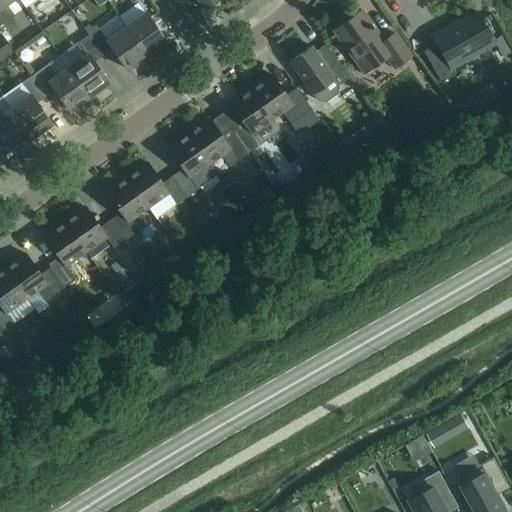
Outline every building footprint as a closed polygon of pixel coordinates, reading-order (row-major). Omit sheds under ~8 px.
[(5,3),(9,0),(0,0),(0,33),(1,35),(8,45),(13,42),(1,24),(13,15),(5,3)] [(215,0),(195,0),(203,9),(215,0)] [(394,33),(383,41),(361,10),(333,30),(363,72),(386,56),(394,67),(410,56),(394,33)] [(145,12),(125,26),(146,55),(166,41),(145,12)] [(477,12),(449,28),(447,26),(431,35),(436,43),(423,51),(440,82),(455,74),(451,67),(495,43),(477,12)] [(88,35),(102,55),(112,48),(126,69),(146,55),(125,26),(106,39),(97,28),(88,35)] [(68,67),(88,96),(108,82),(93,61),(102,55),(88,35),(79,41),(87,53),(68,67)] [(289,61),(312,93),(317,100),(321,101),(326,101),(336,94),(338,89),(338,84),(348,77),(325,44),(314,51),(311,46),(289,61)] [(30,76),(45,96),(54,89),(69,110),(88,96),(68,67),(56,75),(48,63),(30,76)] [(250,89),(271,118),(281,111),(290,122),(310,108),(296,87),(285,95),(270,74),(250,89)] [(36,102),(45,96),(30,76),(20,83),(28,95),(10,108),(31,137),(51,123),(36,102)] [(109,85),(74,106),(79,115),(114,94),(109,85)] [(271,118),(250,89),(230,103),(244,124),(234,131),(248,152),(259,144),(251,132),(271,118)] [(0,135),(11,151),(31,137),(10,108),(0,114),(0,135)] [(211,121),(209,118),(188,133),(209,162),(220,154),(229,166),(248,152),(234,131),(221,113),(211,121)] [(282,128),(262,141),(268,151),(288,138),(282,128)] [(217,174),(209,162),(188,133),(168,147),(182,168),(172,175),(186,196),(217,174)] [(126,177),(147,206),(155,218),(186,196),(172,175),(161,183),(147,162),(126,177)] [(147,206),(126,177),(106,191),(120,212),(110,220),(124,240),(144,226),(136,214),(147,206)] [(64,221),(85,250),(105,236),(113,248),(124,240),(110,220),(99,227),(84,206),(64,221)] [(48,264),(50,267),(62,284),(73,276),(65,265),(85,250),(64,221),(44,235),(58,256),(48,264)] [(25,253),(4,268),(25,297),(36,289),(45,301),(64,287),(62,284),(50,267),(40,274),(25,253)] [(0,325),(5,329),(13,323),(5,312),(25,297),(4,268),(0,270),(0,325)] [(482,467),(460,479),(477,511),(501,511),(507,509),(499,494),(495,487),(507,480),(494,456),(480,464),(482,467)] [(413,499),(410,500),(416,511),(449,511),(444,502),(454,496),(439,470),(428,476),(434,487),(413,499)]
